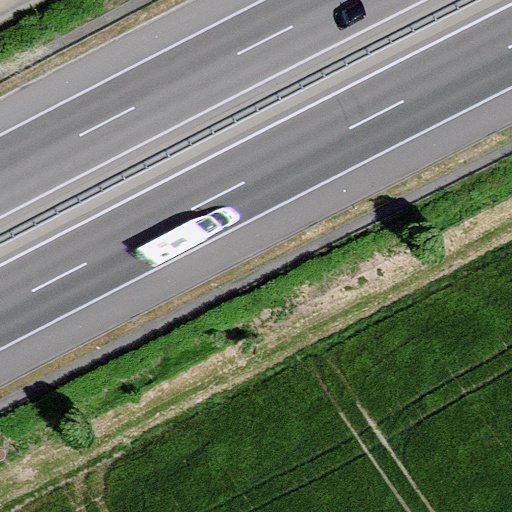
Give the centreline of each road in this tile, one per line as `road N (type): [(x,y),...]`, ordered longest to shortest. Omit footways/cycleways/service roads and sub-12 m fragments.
road 1 (track): [(0,497),(511,234)]
road 2 (motorway): [(0,308),(511,45)]
road 3 (motorway): [(345,0),(0,176)]
